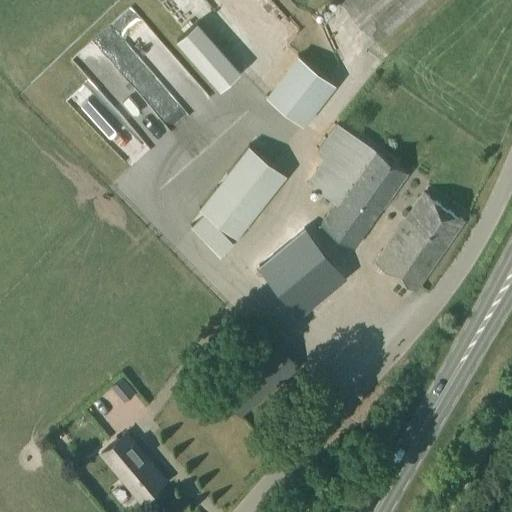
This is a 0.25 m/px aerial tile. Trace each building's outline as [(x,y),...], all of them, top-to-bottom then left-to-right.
[(339,0),(376,42),(425,0),(339,0)] [(198,18),(177,37),(220,87),(241,68),(198,18)] [(292,54),(259,95),(295,124),(328,83),(292,54)] [(320,156),(304,179),(336,201),(322,222),(354,245),(405,172),(333,121),(313,151),(320,156)] [(111,153),(120,163),(136,148),(127,138),(111,153)] [(246,144),(197,208),(235,238),(285,174),(246,144)] [(424,191),(376,260),(416,288),(464,220),(424,191)] [(202,212),(188,225),(217,256),(230,244),(202,212)] [(304,227),(256,268),(296,315),(344,275),(304,227)] [(279,339),(219,390),(241,416),(301,366),(279,339)] [(121,380),(112,388),(124,402),(133,394),(121,380)] [(125,431),(101,451),(140,499),(165,479),(125,431)]
